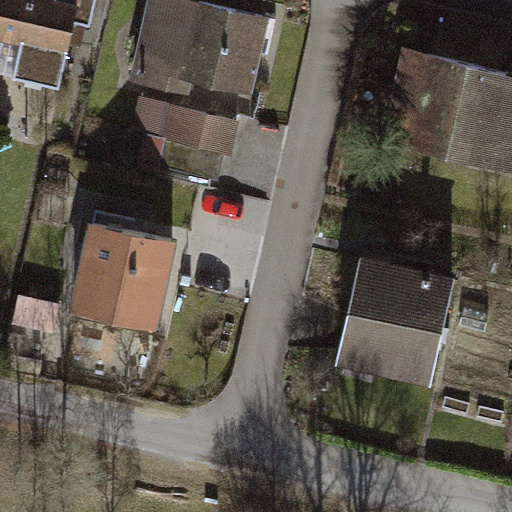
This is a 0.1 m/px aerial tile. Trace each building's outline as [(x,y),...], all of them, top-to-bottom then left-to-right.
[(0,0),(0,36),(71,52),(81,0),(0,0)] [(279,18),(197,0),(154,0),(137,78),(189,90),(192,78),(262,94),(279,18)] [(511,73),(410,50),(389,140),(511,167),(511,73)] [(154,327),(172,238),(97,223),(78,311),(154,327)] [(367,261),(344,362),(435,383),(458,282),(367,261)]
